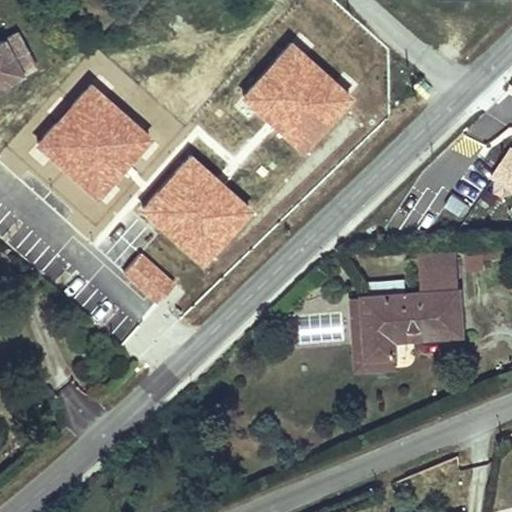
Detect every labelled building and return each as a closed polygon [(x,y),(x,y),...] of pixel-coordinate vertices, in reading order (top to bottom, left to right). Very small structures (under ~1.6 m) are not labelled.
[(17,36),(3,43),(20,77),(35,70),(17,36)] [(0,93),(1,93),(0,92),(0,87),(20,77),(3,43),(0,44),(0,93)] [(511,183),(511,151),(497,173),(511,183)] [(482,241),(485,258),(506,256),(505,239),(482,241)] [(465,242),(467,268),(480,267),(479,241),(465,242)] [(368,295),(360,296),(367,358),(396,355),(394,339),(463,333),(457,253),(418,256),(421,291),(405,292),(404,280),(366,282),(368,295)] [(367,358),(360,296),(351,296),(356,370),(396,367),(396,355),(367,358)]
